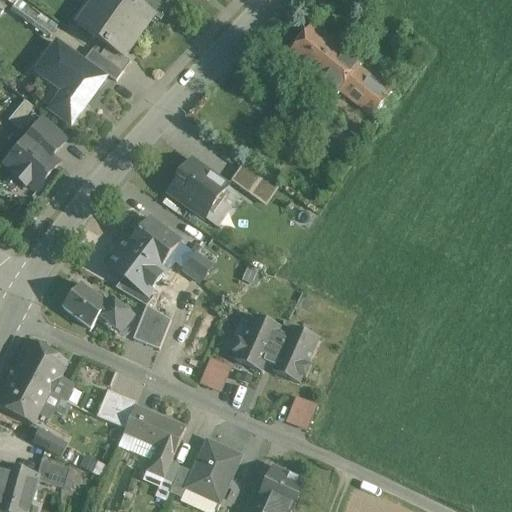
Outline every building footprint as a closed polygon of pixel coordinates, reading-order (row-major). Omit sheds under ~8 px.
[(131,0),(100,0),(96,7),(138,37),(153,15),(131,0)] [(170,13),(164,8),(152,0),(143,0),(140,5),(153,15),(154,15),(153,17),(162,23),(170,13)] [(39,18),(19,3),(12,12),(49,41),(55,33),(39,20),(38,20),(39,19),(39,18)] [(124,58),(138,37),(96,7),(81,28),(124,58)] [(291,58),(307,71),(325,86),(349,56),(316,28),(291,58)] [(59,45),(52,54),(38,73),(65,94),(52,112),(74,128),(88,110),(83,106),(103,78),(59,45)] [(109,47),(104,54),(102,58),(124,74),(132,64),(132,63),(124,57),(123,58),(109,47)] [(124,74),(103,59),(102,58),(94,52),(87,61),(118,84),(124,74)] [(350,56),(346,60),(325,86),(337,95),(340,92),(373,120),(393,96),(360,69),(359,68),(361,66),(350,56)] [(15,93),(10,98),(0,110),(0,114),(9,122),(25,102),(15,93)] [(18,130),(34,111),(35,110),(26,102),(9,122),(18,130)] [(310,141),(317,146),(331,157),(347,137),(326,120),(310,141)] [(55,155),(67,141),(42,121),(30,135),(55,155)] [(26,185),(36,193),(58,166),(51,160),(55,155),(30,135),(4,166),(14,174),(11,177),(24,188),(26,185)] [(342,165),(348,158),(348,157),(358,145),(347,137),(332,157),(342,165)] [(230,189),(214,178),(214,177),(193,163),(171,194),(208,221),(230,189)] [(267,178),(254,169),(247,164),(233,184),(252,198),(267,178)] [(152,222),(145,230),(131,249),(161,271),(181,244),(152,222)] [(199,255),(193,263),(192,263),(185,274),(200,285),(214,265),(199,255)] [(108,306),(83,287),(64,311),(91,331),(102,317),(110,307),(108,306)] [(134,318),(112,301),(108,306),(110,307),(102,317),(111,323),(108,326),(121,336),(134,318)] [(159,352),(160,351),(160,350),(171,323),(147,308),(134,342),(159,352)] [(254,318),(246,336),(246,337),(243,344),(239,342),(234,355),(237,357),(235,362),(262,375),(266,365),(275,369),(273,374),(300,386),(303,380),(306,382),(312,369),(308,367),(319,342),(292,330),(289,337),(284,335),(285,332),(254,318)] [(49,395),(66,404),(75,387),(59,379),(67,364),(29,343),(12,375),(49,395)] [(221,394),(228,377),(229,376),(231,371),(231,370),(211,362),(201,385),(201,386),(221,394)] [(49,395),(12,375),(0,396),(0,407),(33,425),(49,395)] [(109,393),(98,420),(126,432),(136,408),(137,405),(109,393)] [(297,400),(292,413),(288,424),(307,432),(317,408),(297,400)] [(165,480),(186,429),(136,408),(126,432),(125,435),(159,450),(149,473),(165,480)] [(54,430),(58,425),(58,424),(64,416),(56,410),(46,425),(54,430)] [(36,431),(31,440),(30,443),(53,455),(59,443),(36,431)] [(208,443),(193,474),(185,491),(187,491),(183,500),(182,503),(202,511),(218,511),(243,459),(208,443)] [(63,488),(66,479),(69,469),(42,461),(37,475),(40,476),(39,480),(63,488)] [(29,511),(39,476),(37,475),(36,475),(1,465),(0,467),(0,511),(29,511)] [(193,474),(182,469),(171,494),(183,500),(187,491),(185,491),(193,474)] [(275,470),(265,491),(261,500),(261,501),(256,511),(292,511),(305,485),(275,470)]
